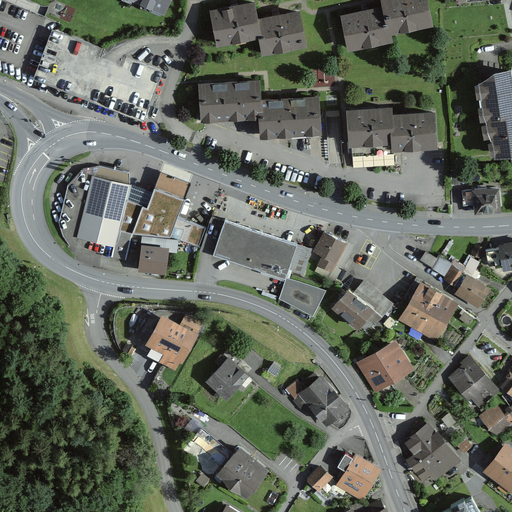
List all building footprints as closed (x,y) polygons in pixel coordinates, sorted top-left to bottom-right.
[(120,0),(131,4),(132,1),(141,5),(139,8),(149,12),(150,9),(165,15),(171,0),(120,0)] [(379,0),(381,6),(385,24),(389,23),(392,36),(434,27),(427,0),(379,0)] [(258,36),(262,36),(258,19),(255,1),(209,11),(217,48),(258,39),(258,36)] [(393,42),(392,36),(389,23),(385,24),(381,6),(340,15),(348,52),(393,42)] [(258,36),(258,39),(262,57),(307,47),(300,10),(258,19),(262,36),(258,36)] [(56,31),(52,29),(33,80),(144,122),(163,71),(134,60),(126,57),(123,66),(101,57),(104,49),(56,31)] [(477,108),(480,123),(486,122),(511,117),(511,79),(510,69),(493,72),(478,84),(478,85),(474,86),(476,100),(480,100),(481,107),(477,108)] [(258,112),(263,112),(263,100),(261,79),(198,84),(201,124),(205,123),(258,119),(258,112)] [(258,112),(258,119),(260,140),(323,135),(320,96),(263,100),(263,112),(258,112)] [(352,157),(394,154),(394,152),(392,132),(394,132),(393,115),(392,107),(346,110),(349,144),(347,145),(348,153),(351,153),(352,157)] [(393,115),(394,132),(392,132),(394,152),(400,152),(414,151),(431,150),(438,149),(435,112),(393,115)] [(494,160),(511,157),(511,164),(511,117),(486,122),(486,125),(481,126),(483,140),(491,139),(492,143),(488,144),(490,158),(494,157),(494,160)] [(130,171),(99,164),(83,166),(67,183),(59,221),(62,234),(114,245),(111,256),(126,260),(132,233),(136,233),(136,232),(143,233),(145,222),(146,218),(153,187),(130,182),(130,171)] [(163,168),(157,187),(156,186),(146,218),(145,222),(171,230),(171,229),(184,233),(184,232),(204,238),(210,221),(178,210),(183,195),(181,194),(187,176),(163,168)] [(460,172),(451,172),(452,184),(460,184),(460,172)] [(474,189),(474,190),(461,192),(463,206),(473,205),(474,215),(501,213),(499,188),(487,189),(487,187),(474,189)] [(327,288),(290,277),(292,271),(303,274),(312,246),(297,241),(297,240),(225,217),(224,218),(224,219),(213,253),(261,269),(260,272),(284,280),(278,298),(313,316),(327,288)] [(329,269),(332,270),(347,240),(324,228),(314,247),(313,249),(322,253),(317,263),(318,263),(314,270),(326,275),(329,269)] [(134,246),(140,247),(138,269),(161,271),(166,272),(168,250),(174,251),(174,247),(183,248),(183,246),(195,248),(196,240),(184,237),(143,233),(136,232),(136,233),(134,246)] [(511,238),(498,241),(499,245),(486,247),(488,259),(494,258),(495,266),(502,264),(503,268),(511,266),(511,238)] [(470,252),(480,257),(485,247),(476,242),(470,252)] [(430,264),(431,265),(437,256),(430,252),(425,249),(420,258),(430,264)] [(454,284),(465,265),(452,258),(451,260),(438,253),(437,256),(431,265),(430,266),(444,274),(443,277),(454,284)] [(417,265),(420,261),(411,255),(408,260),(417,265)] [(480,260),(471,255),(465,265),(454,284),(452,287),(456,289),(454,292),(478,306),(491,285),(477,277),(480,271),(475,268),(480,260)] [(394,300),(364,276),(355,287),(348,282),(346,285),(331,305),(358,326),(359,325),(368,331),(374,324),(375,325),(378,322),(379,323),(386,315),(390,315),(391,313),(397,307),(392,303),(394,300)] [(420,279),(409,299),(447,320),(458,301),(420,279)] [(447,320),(409,299),(398,318),(435,340),(447,320)] [(163,351),(158,360),(175,369),(180,360),(182,361),(199,331),(198,330),(203,321),(185,311),(180,321),(161,310),(145,341),(163,351)] [(469,324),(474,316),(464,310),(459,317),(469,324)] [(396,320),(389,315),(383,323),(389,328),(396,320)] [(402,334),(399,340),(406,343),(408,337),(402,334)] [(399,340),(395,335),(356,360),(375,390),(415,365),(399,340)] [(226,398),(240,382),(245,386),(252,379),(247,374),(249,372),(238,362),(241,358),(229,347),(222,354),(225,357),(205,379),(226,398)] [(482,371),(468,355),(461,361),(465,365),(450,377),(460,388),(482,371)] [(267,370),(275,375),(282,365),(274,360),(267,370)] [(511,363),(508,369),(509,370),(505,374),(507,376),(500,384),(511,393),(511,363)] [(318,374),(314,369),(300,380),(297,377),(285,387),(295,398),(293,399),(301,409),(308,404),(326,424),(350,404),(321,371),(318,374)] [(488,380),(482,371),(460,388),(463,392),(465,390),(470,396),(473,393),(488,380)] [(497,390),(488,380),(473,393),(480,403),(480,404),(497,390)] [(479,414),(489,426),(506,412),(504,410),(496,400),(479,414)] [(501,435),(511,426),(511,408),(510,405),(509,404),(504,408),(505,409),(504,410),(506,412),(489,426),(488,427),(501,435)] [(456,420),(449,410),(441,417),(449,426),(456,420)] [(405,458),(415,470),(435,454),(428,445),(442,433),(437,427),(436,428),(428,419),(408,435),(409,436),(404,440),(414,452),(405,458)] [(222,465),(232,452),(201,427),(191,440),(222,465)] [(435,454),(415,470),(423,480),(431,473),(435,479),(461,458),(442,433),(428,445),(435,454)] [(472,444),(461,434),(454,441),(464,452),(472,444)] [(511,442),(505,438),(482,469),(511,491),(511,442)] [(217,471),(222,476),(230,484),(240,491),(246,495),(269,466),(240,443),(232,452),(222,465),(217,471)] [(382,466),(355,450),(353,454),(345,450),(337,463),(344,468),(335,483),(362,499),(382,466)] [(333,473),(320,462),(307,476),(307,479),(319,490),(333,473)] [(203,486),(210,478),(203,471),(195,479),(203,486)] [(481,511),(472,495),(466,498),(464,495),(449,503),(451,506),(439,511),(481,511)] [(383,502),(380,496),(354,510),(352,506),(339,511),(390,511),(385,501),(383,502)] [(243,511),(226,502),(220,511),(243,511)]
